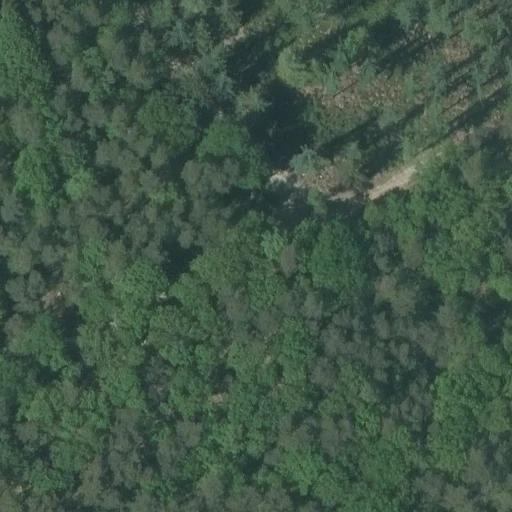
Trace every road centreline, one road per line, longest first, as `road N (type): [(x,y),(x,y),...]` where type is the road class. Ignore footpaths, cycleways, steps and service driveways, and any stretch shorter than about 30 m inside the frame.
road 1 (track): [(301,214),(0,376)]
road 2 (track): [(118,0),(301,214)]
road 3 (track): [(511,98),(301,214)]
